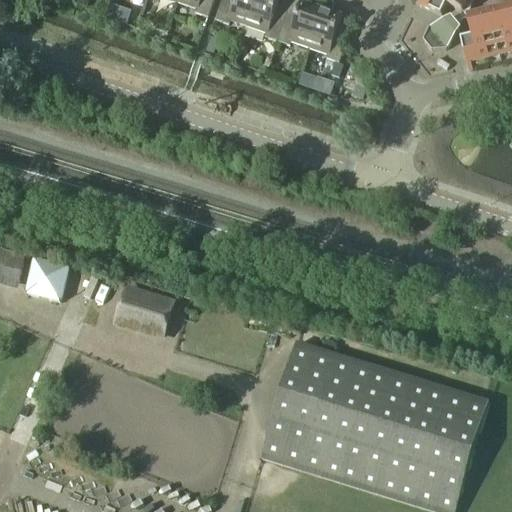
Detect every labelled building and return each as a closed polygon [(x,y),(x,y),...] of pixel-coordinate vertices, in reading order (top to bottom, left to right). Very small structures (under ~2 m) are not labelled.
[(179,0),(178,5),(196,12),(194,16),(208,21),(214,0),(179,0)] [(222,0),(215,23),(228,28),(230,23),(248,30),(257,0),(222,0)] [(257,0),(248,30),(266,36),(264,41),(277,45),(292,0),(257,0)] [(305,3),(297,0),(292,0),(277,45),(289,49),(291,45),(309,51),(322,14),(303,7),(305,3)] [(424,0),(422,5),(416,2),(415,6),(441,19),(446,8),(463,16),(470,0),(424,0)] [(511,11),(468,22),(472,40),(461,42),(468,71),(472,70),(470,65),(511,54),(511,11)] [(341,20),(322,14),(309,51),(327,57),(326,62),(339,66),(355,20),(342,15),(341,20)] [(451,46),(450,46),(446,51),(438,41),(443,37),(442,36),(445,34),(441,26),(436,28),(428,31),(423,44),(432,55),(446,52),(451,46)] [(324,83),(319,95),(329,98),(333,87),(324,83)] [(0,251),(0,283),(17,287),(24,257),(0,251)] [(23,296),(59,305),(68,270),(32,261),(23,296)] [(173,308),(126,294),(116,324),(164,339),(173,308)] [(333,358),(338,341),(327,338),(322,354),(296,347),(261,462),(424,511),(456,511),(489,405),(333,358)]
